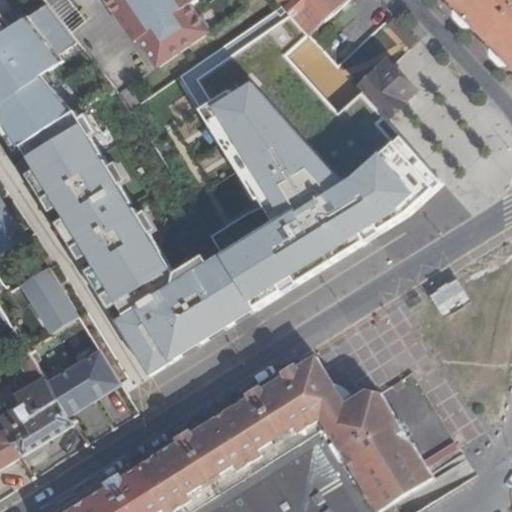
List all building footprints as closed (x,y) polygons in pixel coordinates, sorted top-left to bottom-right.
[(0,0),(0,121),(6,131),(10,128),(28,151),(80,118),(50,80),(71,66),(66,60),(84,48),(51,8),(16,31),(0,11),(0,0)] [(108,0),(139,45),(143,42),(161,70),(215,39),(196,11),(203,6),(199,0),(108,0)] [(351,0),(277,0),(288,12),(296,21),(326,52),(364,14),(351,0)] [(511,0),(451,0),(464,13),(462,20),(470,29),(478,28),(500,51),(499,60),(507,68),(511,67),(511,0)] [(317,85),(333,71),(307,42),(291,56),(317,85)] [(396,62),(362,91),(375,105),(379,101),(397,120),(426,93),(396,62)] [(91,115),(28,151),(131,316),(123,321),(159,378),(209,347),(238,329),(316,281),(351,259),(419,216),(449,189),(406,142),(357,185),(261,80),(206,112),(274,228),(188,279),(91,115)] [(0,195),(0,262),(1,263),(31,244),(0,195)] [(28,286),(57,336),(88,318),(58,268),(28,286)] [(433,336),(448,329),(434,303),(420,310),(433,336)] [(27,461),(77,429),(74,423),(51,386),(22,336),(11,342),(26,369),(31,366),(44,388),(22,401),(27,409),(2,425),(7,436),(12,434),(27,461)] [(51,386),(74,423),(94,412),(129,391),(107,353),(51,386)] [(343,386),(326,361),(85,511),(96,511),(133,490),(195,451),(323,372),(335,391),(343,386)] [(401,511),(400,511),(444,484),(439,478),(385,391),(364,403),(361,397),(353,391),(343,386),(335,391),(323,372),(96,511),(401,511)] [(105,420),(106,419),(114,433),(142,418),(127,393),(99,408),(105,420)] [(0,478),(27,461),(12,434),(7,436),(0,440),(0,478)]
